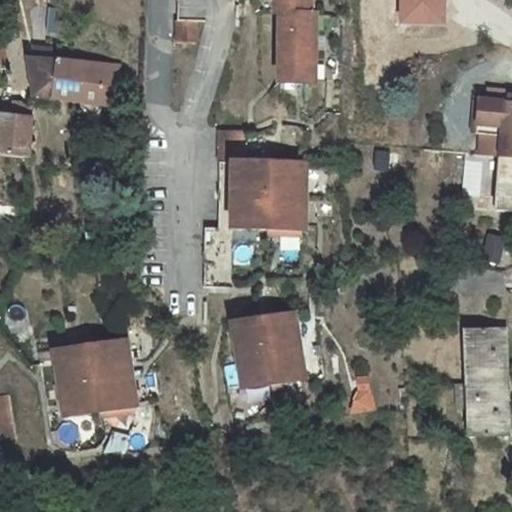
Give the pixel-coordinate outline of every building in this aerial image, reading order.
[(177,0),(177,41),(195,41),(195,22),(205,21),(206,0),(177,0)] [(310,0),(274,0),(274,13),(279,13),(279,56),(285,56),(284,82),(314,83),(315,14),(310,14),(310,0)] [(27,60),(32,97),(119,107),(122,69),(55,62),(57,51),(32,47),(30,60),(27,60)] [(14,102),(14,96),(3,94),(0,118),(0,156),(28,159),(31,118),(21,117),(13,116),(14,102)] [(490,95),(489,102),(509,103),(510,97),(490,95)] [(502,188),(500,211),(511,212),(511,96),(510,97),(509,103),(489,102),(480,101),(477,134),(482,134),(480,154),(502,156),(499,188),(502,188)] [(22,104),(14,102),(13,116),(21,117),(22,104)] [(205,226),(205,288),(234,288),(234,229),(307,229),(307,162),(250,162),(250,133),(220,133),(219,226),(205,226)] [(293,314),(237,323),(243,362),(239,368),(243,390),(304,380),(293,314)] [(237,323),(232,324),(239,368),(243,362),(237,323)] [(471,415),(472,438),(496,438),(496,431),(508,430),(505,335),(493,336),(493,329),(468,330),(469,354),(466,354),(467,385),(468,409),(468,415),(471,415)] [(126,341),(54,352),(55,360),(60,359),(65,391),(60,391),(64,418),(137,407),(126,341)] [(54,352),(34,356),(35,363),(55,360),(54,352)] [(60,359),(55,360),(60,391),(65,391),(60,359)] [(365,378),(358,379),(360,390),(367,388),(365,378)] [(456,385),(457,410),(468,409),(467,385),(456,385)] [(367,388),(360,390),(353,415),(375,411),(367,388)] [(10,396),(0,397),(0,441),(17,439),(10,396)]
